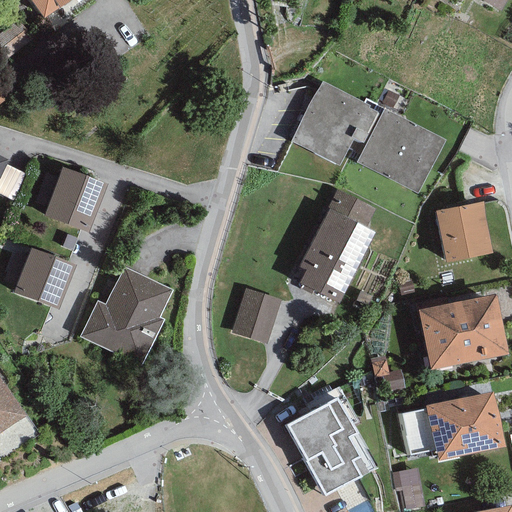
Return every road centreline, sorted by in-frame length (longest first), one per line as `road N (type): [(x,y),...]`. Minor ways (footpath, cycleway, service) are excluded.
road 1 (residential): [(213,407),(194,314),(252,83),(239,0)]
road 2 (residential): [(0,502),(213,407)]
road 3 (residential): [(283,511),(213,407)]
